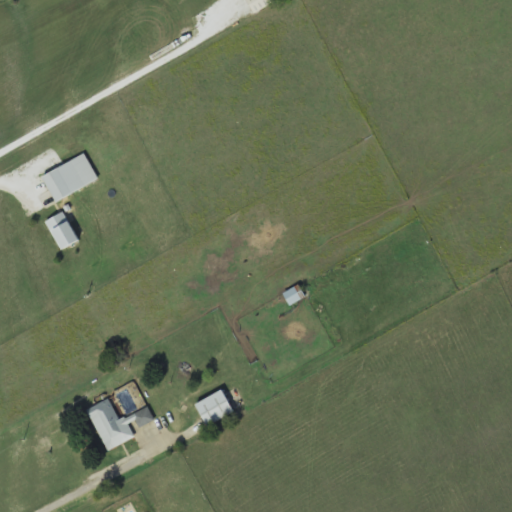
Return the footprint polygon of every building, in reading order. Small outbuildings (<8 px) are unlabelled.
[(248,0),(256,14),(274,4),(271,0),(248,0)] [(57,202),(100,181),(87,155),(44,176),(57,202)] [(82,242),(67,212),(48,222),(63,252),(82,242)] [(285,295),(292,307),(308,298),(301,286),(285,295)] [(198,403),(207,426),(236,416),(228,393),(198,403)] [(121,421),(112,400),(89,410),(108,452),(139,438),(136,430),(155,421),(150,409),(121,421)]
